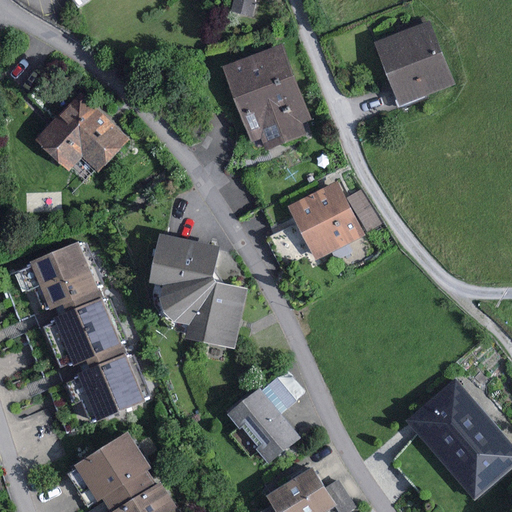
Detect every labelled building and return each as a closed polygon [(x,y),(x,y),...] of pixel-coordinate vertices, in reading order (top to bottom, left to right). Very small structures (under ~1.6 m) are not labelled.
[(95,0),(75,0),(82,9),(95,0)] [(262,0),(237,0),(236,8),(260,14),(262,0)] [(433,25),(381,45),(405,105),(457,85),(433,25)] [(287,44),(226,67),(239,102),(254,142),(263,139),(267,151),(307,136),(304,127),(317,122),(287,44)] [(239,102),(226,67),(186,82),(199,117),(239,102)] [(30,99),(57,124),(80,100),(52,75),(30,99)] [(57,124),(41,140),(73,171),(84,159),(102,175),(134,142),(85,95),(80,100),(57,124)] [(289,157),(252,175),(267,204),(303,185),(289,157)] [(340,183),(292,208),(295,214),(320,260),(368,235),(340,183)] [(363,190),(351,197),(371,230),(383,222),(363,190)] [(286,197),(264,209),(272,226),(295,214),(292,208),(286,197)] [(288,228),(268,239),(282,268),(303,258),(288,228)] [(223,247),(165,236),(155,285),(168,287),(166,299),(171,314),(182,323),(195,327),(191,340),(239,351),(252,290),(243,288),(245,274),(237,263),(230,253),(222,252),(223,247)] [(84,244),(36,263),(56,312),(68,308),(71,315),(60,319),(79,366),(91,362),(95,371),(82,376),(102,424),(150,404),(84,244)] [(56,312),(36,263),(17,271),(62,379),(83,431),(102,424),(82,376),(95,371),(91,362),(79,366),(60,319),(71,315),(68,308),(56,312)] [(278,378),(262,391),(282,415),(297,402),(278,378)] [(511,441),(461,381),(411,423),(420,433),(439,456),(479,503),(511,474),(511,441)] [(262,391),(232,415),(273,465),(303,440),(282,415),(262,391)] [(132,432),(80,466),(103,501),(108,498),(114,506),(156,479),(152,473),(156,469),(132,432)] [(439,456),(420,433),(395,461),(414,486),(439,456)] [(316,471),(272,498),(277,505),(280,511),(333,511),(340,508),(328,489),(316,471)] [(161,486),(156,479),(114,506),(116,511),(183,511),(164,484),(161,486)] [(341,481),(328,489),(340,508),(342,511),(353,511),(359,509),(341,481)]
